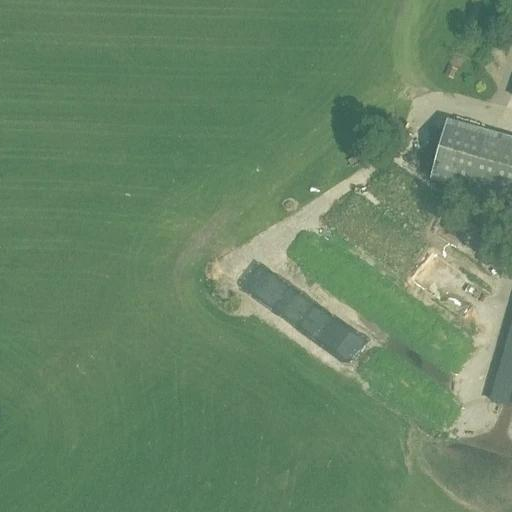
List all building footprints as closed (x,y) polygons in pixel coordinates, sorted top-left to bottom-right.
[(511,141),(448,123),(431,180),(511,203),(511,141)] [(369,244),(411,263),(414,257),(403,253),(414,228),(354,202),(347,219),(374,231),(369,244)] [(484,321),(500,296),(460,271),(444,296),(484,321)] [(511,333),(492,403),(511,408),(511,333)] [(434,392),(422,405),(443,424),(454,411),(434,392)]
